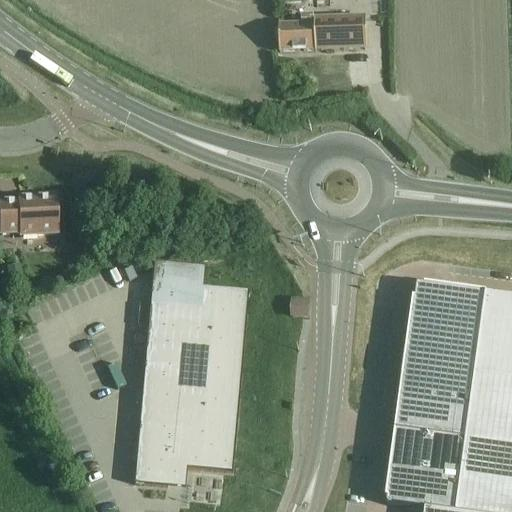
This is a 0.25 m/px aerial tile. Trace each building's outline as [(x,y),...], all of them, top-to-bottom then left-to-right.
[(281,54),(365,51),(364,20),(314,22),(314,25),(280,26),(281,54)] [(19,203),(0,204),(0,237),(20,236),(20,238),(57,236),(55,199),(18,200),(19,203)] [(133,487),(167,490),(169,470),(186,472),(232,476),(248,294),(218,292),(201,290),(203,270),(152,265),(151,279),(149,306),(133,487)] [(387,498),(386,501),(388,501),(387,508),(419,511),(511,511),(511,299),(417,287),(415,302),(413,301),(413,305),(415,305),(389,498),(387,498)] [(303,320),(306,320),(307,320),(307,306),(291,305),(291,320),(303,320)]
